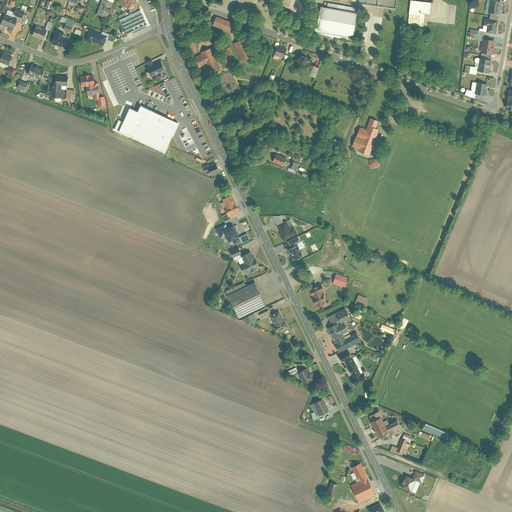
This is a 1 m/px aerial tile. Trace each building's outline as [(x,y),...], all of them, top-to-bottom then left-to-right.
[(118,17),(125,31),(121,33),(123,39),(150,26),(137,0),(121,0),(119,1),(125,13),(118,17)] [(411,0),(408,24),(423,26),(425,13),(430,14),(431,2),(411,0)] [(97,15),(108,19),(113,5),(102,1),(97,15)] [(488,14),(499,15),(500,3),(497,3),(491,2),(490,2),(488,14)] [(238,4),(236,10),(253,16),(255,10),(238,4)] [(327,9),(322,8),(317,34),(353,40),(358,15),(355,14),(356,9),(328,4),(327,9)] [(16,19),(5,15),(1,25),(12,29),(16,19)] [(233,24),(216,18),(213,27),(230,33),(233,24)] [(64,30),(71,33),(74,22),(68,20),(66,24),(64,30)] [(486,34),(495,35),(497,22),(489,21),(484,20),(483,26),(487,27),(486,34)] [(47,32),(36,28),(33,37),(44,41),(47,32)] [(107,37),(90,31),(86,40),(92,42),(104,47),(107,37)] [(56,33),(52,44),(62,48),(65,40),(63,39),(64,35),(56,33)] [(241,62),(254,57),(246,39),(234,44),(241,62)] [(480,54),(492,56),(494,42),(482,40),(480,54)] [(186,44),(191,55),(197,52),(193,41),(186,44)] [(287,51),(278,47),(275,56),(284,59),(287,51)] [(212,49),(201,53),(202,55),(196,57),(200,68),(206,66),(207,67),(209,67),(212,73),(220,69),(212,49)] [(12,57),(3,54),(0,61),(9,65),(12,57)] [(299,64),(301,65),(303,66),(306,65),(307,63),(308,61),(308,58),(306,56),(304,55),(302,55),(300,56),(298,57),(297,60),(298,62),(299,64)] [(232,57),(223,62),(226,68),(235,64),(232,57)] [(477,72),(488,74),(491,62),(479,60),(477,72)] [(160,64),(148,70),(150,76),(163,70),(160,64)] [(305,74),(314,78),(318,68),(308,64),(305,74)] [(45,71),(32,66),(28,76),(41,81),(45,71)] [(477,69),(465,67),(464,74),(476,76),(477,69)] [(98,87),(95,87),(93,74),(80,76),(82,87),(89,86),(89,88),(87,88),(88,96),(94,95),(95,100),(98,100),(98,106),(106,105),(105,96),(100,97),(98,87)] [(51,97),(61,98),(62,86),(67,86),(68,78),(57,77),(56,83),(52,83),(51,97)] [(28,84),(21,82),(18,89),(25,92),(28,84)] [(475,95),(485,97),(487,85),(477,84),(475,95)] [(466,90),(464,96),(474,99),(475,95),(474,95),(475,93),(466,90)] [(67,91),(66,99),(71,99),(71,96),(74,96),(75,91),(67,91)] [(178,122),(141,105),(138,112),(130,108),(118,131),(165,153),(178,122)] [(379,122),(371,119),(366,131),(360,128),(352,148),(358,151),(358,153),(369,157),(379,131),(376,130),(379,122)] [(286,160),(276,156),(273,163),(283,167),(286,160)] [(289,168),(296,171),(299,164),(291,161),(289,168)] [(220,173),(216,166),(205,172),(207,175),(210,174),(212,177),(220,173)] [(231,194),(222,198),(226,206),(225,206),(229,216),(239,211),(231,194)] [(222,215),(225,222),(231,219),(228,213),(222,215)] [(290,219),(277,225),(284,240),(297,233),(290,219)] [(228,224),(217,228),(221,238),(228,235),(231,242),(235,240),(237,244),(243,241),(241,237),(236,226),(230,228),(228,224)] [(243,243),(252,239),(249,233),(241,237),(243,241),(243,243)] [(298,236),(287,241),(296,259),(306,254),(298,236)] [(241,248),(233,251),(235,257),(244,253),(241,248)] [(242,265),(246,273),(261,267),(258,259),(256,260),(252,251),(243,255),(247,263),(242,265)] [(348,278),(336,273),(332,284),(344,288),(348,278)] [(247,287),(245,282),(228,290),(230,295),(247,287)] [(247,287),(230,295),(236,308),(263,295),(257,282),(247,287)] [(321,283),(309,289),(313,298),(326,293),(321,283)] [(326,293),(313,298),(317,306),(329,301),(326,293)] [(263,295),(236,308),(241,318),(268,305),(263,295)] [(365,305),(368,297),(358,295),(356,302),(365,305)] [(267,307),(259,311),(262,318),(270,314),(267,307)] [(345,309),(325,319),(341,350),(360,340),(345,309)] [(281,311),(272,315),(276,325),(274,326),(277,332),(290,326),(287,320),(286,320),(281,311)] [(251,323),(252,324),(258,322),(254,314),(244,318),(246,325),(251,323)] [(380,330),(385,331),(384,331),(394,334),(396,329),(382,325),(380,330)] [(398,344),(402,334),(397,332),(393,341),(398,344)] [(352,349),(338,356),(353,385),(367,378),(352,349)] [(309,367),(299,372),(304,383),(314,379),(309,367)] [(325,398),(316,403),(321,414),(330,410),(325,398)] [(321,418),(320,415),(321,414),(316,403),(312,404),(316,412),(313,412),(315,419),(321,418)] [(380,410),(369,415),(379,436),(390,432),(392,436),(403,431),(397,420),(386,425),(381,417),(383,416),(380,410)] [(425,429),(447,438),(449,433),(426,424),(425,429)] [(429,440),(431,435),(423,432),(421,437),(429,440)] [(412,436),(404,433),(397,451),(406,454),(412,436)] [(354,466),(361,482),(370,478),(364,462),(354,466)] [(415,471),(413,478),(422,482),(425,474),(415,471)] [(413,478),(406,475),(401,488),(411,492),(416,480),(413,478)] [(361,482),(352,486),(359,500),(376,493),(370,478),(361,482)] [(339,483),(333,482),(330,491),(336,493),(339,483)] [(383,511),(379,502),(368,508),(369,511),(383,511)]
